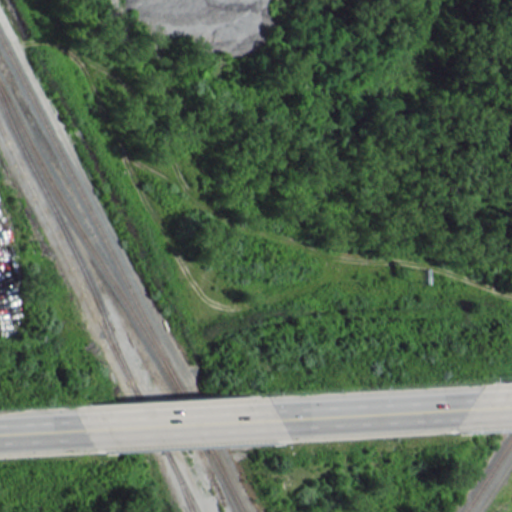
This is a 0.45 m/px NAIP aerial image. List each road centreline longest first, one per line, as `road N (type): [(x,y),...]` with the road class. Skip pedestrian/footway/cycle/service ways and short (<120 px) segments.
road 1 (primary): [(262,417),(480,406)]
road 2 (primary): [(93,425),(262,417)]
